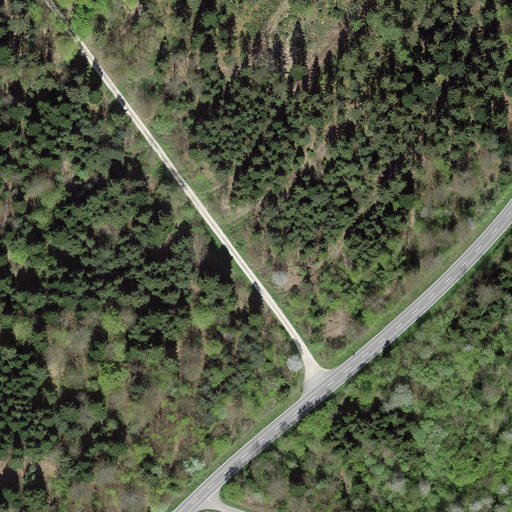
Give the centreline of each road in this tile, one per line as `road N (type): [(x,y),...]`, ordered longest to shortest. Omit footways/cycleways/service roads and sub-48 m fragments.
road 1 (track): [(324,388),(45,0)]
road 2 (tertiary): [(511,209),(416,310),(183,511)]
